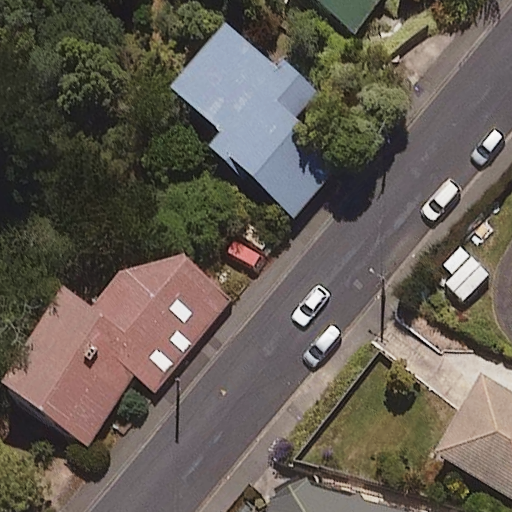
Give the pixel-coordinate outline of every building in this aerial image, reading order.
[(314,0),(355,32),(381,0),(314,0)] [(269,63),(222,22),(166,87),(221,135),(202,147),(244,184),(252,175),(294,211),(358,138),(316,102),(324,92),(279,52),(269,63)] [(59,290),(0,380),(0,385),(88,450),(132,376),(155,395),(231,302),(181,253),(118,273),(88,312),(59,290)] [(489,276),(469,257),(442,284),(463,304),(489,276)] [(511,396),(476,375),(430,454),(511,501),(511,396)] [(416,511),(305,484),(272,500),(268,511),(416,511)]
